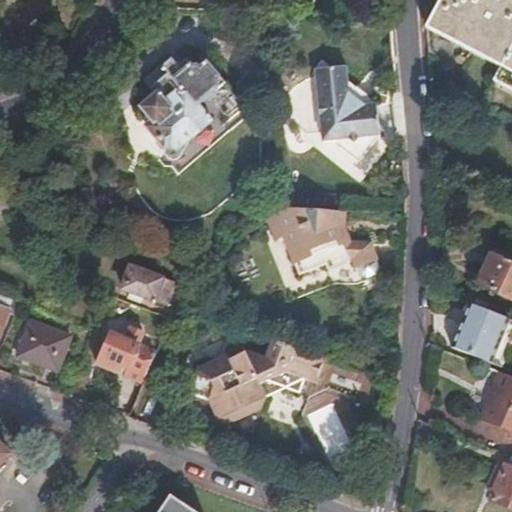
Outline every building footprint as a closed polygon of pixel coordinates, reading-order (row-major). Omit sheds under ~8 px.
[(511,0),(438,0),(431,14),(504,55),(498,68),(511,75),(511,0)] [(148,109),(147,111),(147,112),(148,113),(153,118),(149,123),(170,144),(170,147),(170,149),(171,151),(173,154),(175,156),(179,158),(182,158),(184,158),(187,157),(189,156),(191,154),(193,151),(194,148),(196,145),(199,140),(220,118),(206,104),(229,79),(208,59),(203,64),(189,52),(182,59),(175,52),(167,61),(165,58),(148,76),(163,92),(148,109)] [(382,129),(379,101),(367,103),(349,89),(348,76),(346,60),(330,61),(320,53),(312,63),(313,69),(288,101),(319,126),(320,137),(332,136),(358,158),(382,129)] [(367,103),(379,101),(348,76),(349,89),(367,103)] [(283,201),(283,200),(268,212),(274,231),(281,229),(295,270),(323,262),(324,266),(331,269),(346,264),(348,257),(353,256),(357,267),(366,271),(375,268),(378,262),(369,240),(347,238),(342,222),(344,206),(283,201)] [(511,257),(493,248),(478,280),(511,295),(511,257)] [(79,263),(90,268),(95,255),(84,251),(79,263)] [(126,285),(171,302),(179,280),(134,263),(127,282),(126,285)] [(455,334),(450,347),(492,362),(504,334),(510,320),(511,316),(473,300),(470,299),(469,303),(462,318),(455,334)] [(20,350),(36,356),(62,366),(74,332),(33,316),(20,350)] [(121,331),(132,335),(136,322),(126,318),(121,331)] [(146,370),(156,343),(132,335),(121,331),(112,327),(100,360),(123,369),(125,362),(146,370)] [(371,406),(377,370),(277,333),(270,352),(253,345),(250,352),(243,349),(233,353),(228,356),(304,384),(308,374),(318,378),(358,393),(355,400),(371,406)] [(221,353),(228,356),(233,353),(231,347),(220,351),(221,353)] [(34,361),(36,356),(20,350),(19,355),(34,361)] [(189,432),(209,440),(212,431),(195,425),(221,353),(220,351),(202,359),(192,384),(199,387),(183,430),(189,432)] [(195,425),(212,431),(220,409),(221,411),(233,416),(266,402),(270,390),(289,383),(303,388),(304,384),(228,356),(222,358),(221,353),(195,425)] [(481,415),(511,427),(511,375),(499,370),(481,415)] [(327,456),(351,447),(334,403),(309,413),(327,456)] [(420,425),(418,431),(432,437),(438,423),(421,416),(420,425)] [(0,445),(0,466),(10,455),(0,445)] [(511,451),(507,449),(502,462),(495,460),(489,474),(495,477),(488,494),(511,503),(511,451)] [(194,511),(171,497),(161,511),(194,511)]
